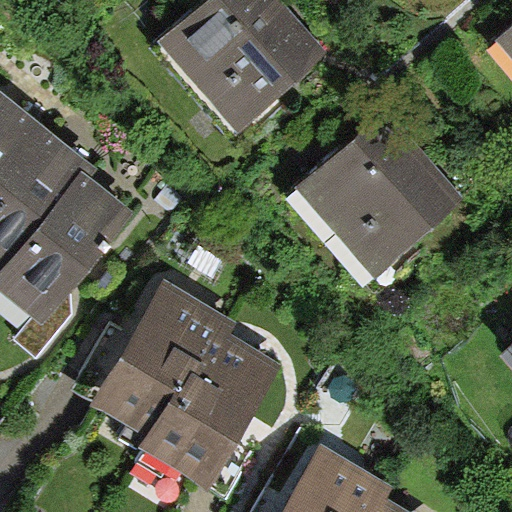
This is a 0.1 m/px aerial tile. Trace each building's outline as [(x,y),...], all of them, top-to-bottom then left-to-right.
[(193,0),(163,27),(244,115),(328,38),(292,0),(193,0)] [(93,168),(101,159),(4,81),(0,85),(0,265),(9,273),(93,168)] [(301,173),(380,263),(467,187),(388,97),(301,173)] [(3,280),(46,314),(136,203),(93,168),(9,273),(3,280)] [(136,430),(206,467),(271,346),(225,321),(233,306),(161,267),(94,392),(143,418),(136,430)] [(428,511),(389,491),(397,476),(324,437),(283,511),(428,511)]
